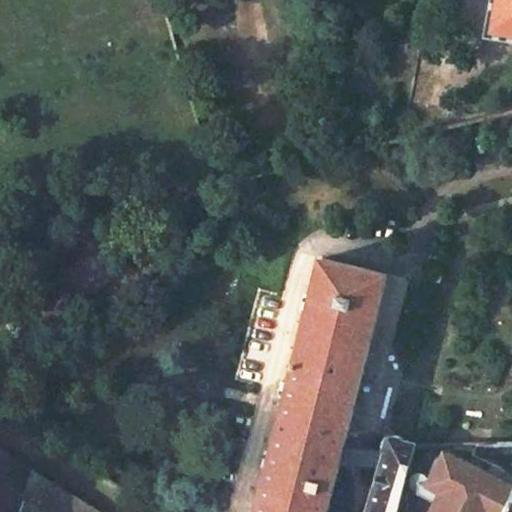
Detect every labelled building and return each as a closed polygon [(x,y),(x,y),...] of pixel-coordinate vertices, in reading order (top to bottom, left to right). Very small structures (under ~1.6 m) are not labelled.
[(511,0),(494,0),(488,35),(511,39),(511,0)] [(327,511),(388,274),(323,258),(257,511),(327,511)] [(29,337),(77,313),(67,293),(19,317),(29,337)] [(398,511),(406,483),(416,444),(414,445),(415,443),(404,440),(397,435),(394,435),(390,436),(387,439),(386,442),(387,451),(368,511),(398,511)] [(511,443),(480,444),(471,444),(469,447),(476,451),(475,455),(511,472),(511,443)] [(105,511),(0,446),(0,480),(26,497),(25,498),(46,511),(105,511)] [(440,485),(490,511),(507,511),(511,504),(511,484),(470,463),(448,452),(447,455),(441,457),(429,451),(417,474),(440,485)] [(470,463),(511,484),(511,472),(475,455),(470,463)] [(490,511),(440,485),(433,498),(406,483),(398,511),(490,511)]
